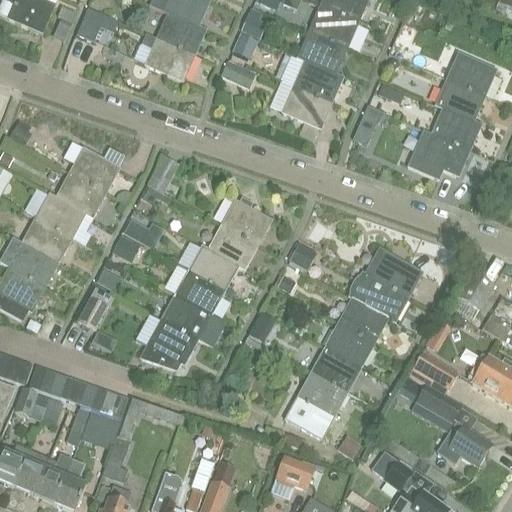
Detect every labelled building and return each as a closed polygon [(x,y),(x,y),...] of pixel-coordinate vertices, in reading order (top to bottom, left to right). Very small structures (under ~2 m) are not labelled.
[(57,0),(55,0),(2,0),(0,5),(0,19),(41,37),(57,0)] [(196,0),(162,0),(164,1),(159,13),(205,34),(206,32),(198,29),(209,5),(196,0)] [(275,14),(280,0),(262,0),(259,7),(275,14)] [(322,0),(318,10),(357,27),(368,0),(322,0)] [(511,0),(502,0),(501,5),(511,9),(511,0)] [(62,46),(74,16),(61,10),(57,21),(59,22),(51,41),(62,46)] [(318,10),(307,35),(346,52),(357,27),(318,10)] [(261,17),(250,12),(240,35),(251,40),(258,25),(261,17)] [(117,26),(87,13),(76,39),(93,47),(99,32),(111,37),(117,26)] [(166,18),(155,42),(194,59),(205,34),(159,13),(158,14),(166,18)] [(307,35),(296,60),(343,81),(344,80),(336,76),(346,52),(307,35)] [(247,63),(255,44),(241,38),(233,57),(247,63)] [(194,59),(155,42),(143,69),(183,86),(194,59)] [(444,83),(483,100),(495,73),(456,55),(444,83)] [(409,58),(404,67),(417,75),(423,65),(409,58)] [(303,65),(292,90),(332,107),(343,81),(296,60),(296,61),(303,65)] [(398,63),(393,61),(388,64),(389,70),(394,72),(399,69),(398,63)] [(255,75),(228,63),(221,79),(248,91),(255,75)] [(483,100),(444,83),(432,108),(480,129),(481,126),(473,123),(483,100)] [(413,84),(406,100),(424,107),(431,91),(413,84)] [(377,98),(388,103),(393,92),(381,88),(377,98)] [(332,107),(292,90),(281,117),(320,133),(332,107)] [(439,113),(428,137),(468,155),(480,129),(432,108),(432,109),(439,113)] [(359,127),(373,133),(381,117),(367,110),(359,127)] [(9,140),(21,147),(28,134),(16,128),(9,140)] [(468,155),(428,137),(417,163),(457,181),(468,155)] [(68,175),(106,196),(119,172),(81,151),(68,175)] [(13,160),(2,154),(0,158),(0,165),(8,169),(13,160)] [(163,198),(179,169),(162,160),(147,189),(163,198)] [(0,196),(13,175),(0,169),(0,196)] [(106,196),(68,175),(55,199),(48,196),(93,221),(106,196)] [(148,190),(141,202),(151,208),(155,202),(159,204),(162,198),(148,190)] [(48,196),(34,221),(72,241),(84,219),(92,222),(93,221),(48,196)] [(234,203),(220,228),(258,248),(271,224),(249,211),(252,206),(241,200),(238,205),(234,203)] [(115,213),(122,216),(126,208),(120,205),(115,213)] [(72,241),(34,221),(21,245),(59,265),(72,241)] [(307,236),(318,243),(327,227),(316,221),(307,236)] [(147,233),(130,223),(123,237),(152,252),(162,233),(151,226),(147,233)] [(220,228),(206,252),(244,273),(258,248),(220,228)] [(112,257),(125,264),(134,246),(122,239),(112,257)] [(59,265),(21,245),(7,270),(45,291),(59,265)] [(315,255),(299,246),(289,265),(305,274),(315,255)] [(201,249),(187,273),(225,294),(238,270),(244,273),(206,252),(201,249)] [(371,281),(408,301),(422,276),(385,255),(371,281)] [(45,291),(7,270),(0,283),(0,298),(31,316),(45,291)] [(104,273),(96,286),(115,296),(123,283),(104,273)] [(187,273),(174,298),(212,318),(225,294),(187,273)] [(470,274),(455,299),(457,300),(450,311),(473,324),(482,308),(490,313),(496,303),(488,299),(495,288),(470,274)] [(282,279),(276,290),(287,295),(293,285),(282,279)] [(351,300),(350,301),(395,325),(408,301),(371,281),(357,304),(351,300)] [(174,298),(160,322),(198,343),(212,318),(174,298)] [(89,299),(76,325),(95,335),(108,309),(89,299)] [(350,301),(337,326),(375,346),(388,323),(394,326),(395,325),(350,301)] [(259,316),(270,322),(276,312),(265,306),(259,316)] [(436,325),(448,333),(456,320),(444,312),(436,325)] [(275,324),(270,322),(259,316),(254,327),(269,335),(275,324)] [(481,332),(502,345),(510,330),(489,318),(481,332)] [(41,328),(30,322),(25,331),(36,336),(41,328)] [(198,343),(160,322),(146,348),(184,368),(198,343)] [(337,326),(323,350),(361,371),(375,346),(337,326)] [(361,371),(323,350),(310,375),(348,396),(361,371)] [(444,401),(445,399),(458,377),(422,355),(408,380),(444,401)] [(2,356),(0,362),(0,379),(5,382),(12,360),(2,356)] [(472,386),(510,409),(511,404),(511,373),(488,359),(487,361),(480,357),(466,380),(473,384),(472,386)] [(12,360),(5,382),(15,385),(23,364),(12,360)] [(23,364),(15,385),(24,388),(32,367),(23,364)] [(40,394),(48,372),(35,368),(28,390),(40,394)] [(48,372),(40,394),(49,397),(57,376),(48,372)] [(348,396),(310,375),(296,400),(334,421),(348,396)] [(57,376),(49,397),(60,401),(67,379),(57,376)] [(78,383),(67,379),(60,401),(70,404),(78,383)] [(461,409),(445,399),(444,401),(408,380),(399,394),(413,403),(415,399),(418,401),(417,402),(452,424),(460,412),(461,409)] [(78,383),(70,404),(81,408),(88,386),(78,383)] [(0,385),(0,425),(13,391),(0,385)] [(88,386),(81,408),(80,409),(90,412),(97,390),(88,386)] [(90,412),(93,413),(99,415),(107,393),(97,390),(90,412)] [(41,422),(49,402),(20,392),(12,415),(40,424),(41,422)] [(107,393),(99,415),(109,419),(117,397),(107,393)] [(128,401),(117,397),(109,419),(120,422),(128,401)] [(120,422),(112,445),(113,445),(101,479),(122,487),(127,473),(120,471),(129,445),(126,444),(127,441),(128,441),(137,415),(176,429),(179,419),(128,401),(120,422)] [(62,406),(49,402),(41,422),(55,427),(62,406)] [(93,413),(90,412),(80,409),(79,412),(77,412),(65,446),(77,450),(82,437),(83,437),(93,413)] [(93,413),(83,437),(109,446),(110,444),(112,445),(120,422),(109,419),(99,415),(93,413)] [(470,434),(463,429),(462,430),(455,426),(436,456),(453,467),(458,459),(476,471),(492,447),(470,434)] [(201,436),(210,439),(213,430),(204,427),(201,436)] [(280,446),(303,453),(306,444),(283,436),(284,435),(265,429),(261,441),(280,447),(280,446)] [(363,450),(346,439),(336,453),(353,465),(363,450)] [(361,464),(369,470),(379,455),(371,450),(361,464)] [(0,484),(13,490),(24,463),(24,462),(26,457),(16,452),(13,458),(3,454),(0,461),(0,484)] [(24,463),(13,490),(33,499),(45,471),(44,471),(48,461),(41,458),(37,468),(24,463)] [(45,471),(33,499),(53,507),(72,463),(60,458),(53,475),(45,471)] [(315,470),(283,458),(274,482),(305,494),(315,470)] [(431,468),(418,460),(412,470),(424,478),(431,468)] [(399,496),(413,474),(396,464),(395,466),(386,461),(377,476),(385,480),(382,485),(399,496)] [(72,463),(53,507),(64,511),(75,511),(85,488),(76,485),(84,468),(72,463)] [(205,487),(202,496),(205,497),(200,511),(221,511),(235,471),(218,465),(212,484),(210,483),(208,489),(205,487)] [(196,511),(202,496),(205,487),(193,483),(190,492),(191,493),(184,511),(196,511)] [(357,483),(351,493),(376,509),(382,499),(357,483)] [(112,489),(103,511),(127,511),(129,509),(126,508),(130,495),(112,489)] [(405,497),(398,507),(405,511),(444,511),(421,495),(414,504),(405,497)]
